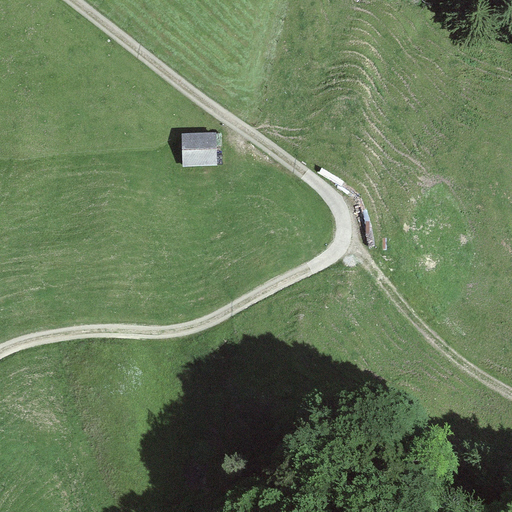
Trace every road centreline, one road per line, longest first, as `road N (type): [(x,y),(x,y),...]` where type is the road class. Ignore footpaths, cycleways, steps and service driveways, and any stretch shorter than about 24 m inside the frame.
road 1 (unclassified): [(71,0),(329,195),(342,213),(343,241),(315,266),(188,329),(73,333),(0,352)]
road 2 (track): [(343,241),(445,348),(511,394)]
